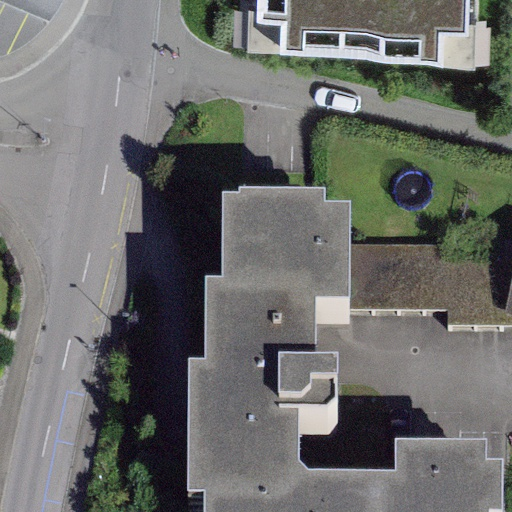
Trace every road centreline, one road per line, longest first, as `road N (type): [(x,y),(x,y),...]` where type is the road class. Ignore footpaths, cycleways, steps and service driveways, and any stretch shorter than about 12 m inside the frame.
road 1 (residential): [(38,511),(120,55)]
road 2 (residential): [(120,55),(511,151)]
road 3 (residential): [(120,55),(0,95)]
